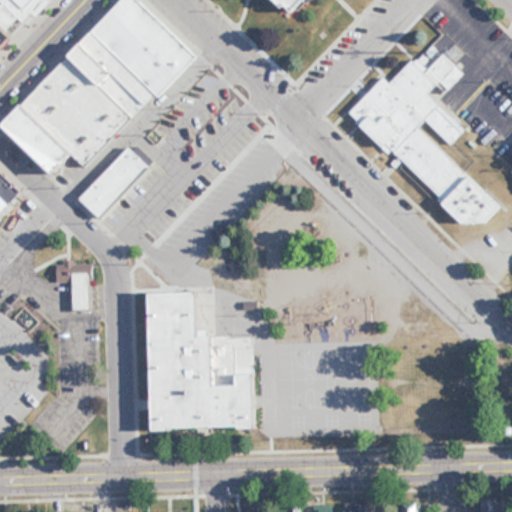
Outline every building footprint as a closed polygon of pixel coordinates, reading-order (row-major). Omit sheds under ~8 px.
[(0,56),(17,38),(10,31),(18,23),(24,29),(50,0),(0,0),(4,4),(0,8),(0,56)] [(200,55),(142,0),(126,0),(6,125),(60,177),(78,158),(90,170),(200,55)] [(309,0),(293,17),(275,0),(309,0)] [(506,205),(418,125),(429,113),(436,120),(446,109),(437,101),(464,71),(444,53),(427,71),(413,58),(392,82),(384,75),(351,112),(482,231),(506,205)] [(82,200),(102,220),(154,164),(133,145),(82,200)] [(0,225),(30,194),(0,165),(0,225)] [(74,282),(75,309),(94,309),(93,263),(58,264),(59,283),(74,282)] [(157,427),(263,427),(263,372),(256,372),(256,335),(205,336),(205,290),(156,290),(157,427)] [(511,511),(511,498),(483,499),(483,511),(511,511)] [(345,502),(345,511),(365,511),(366,502),(345,502)] [(422,511),(422,502),(403,502),(403,511),(422,511)]
